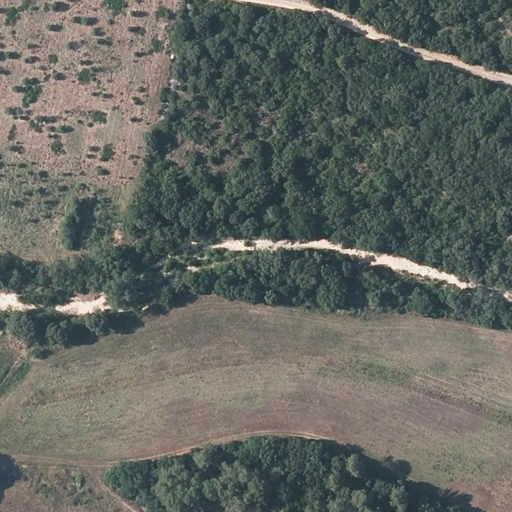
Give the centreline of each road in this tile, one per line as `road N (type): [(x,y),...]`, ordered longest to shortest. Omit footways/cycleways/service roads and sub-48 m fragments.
road 1 (track): [(466,511),(341,445),(301,434),(219,438),(124,463)]
road 2 (track): [(511,84),(336,16),(266,0)]
